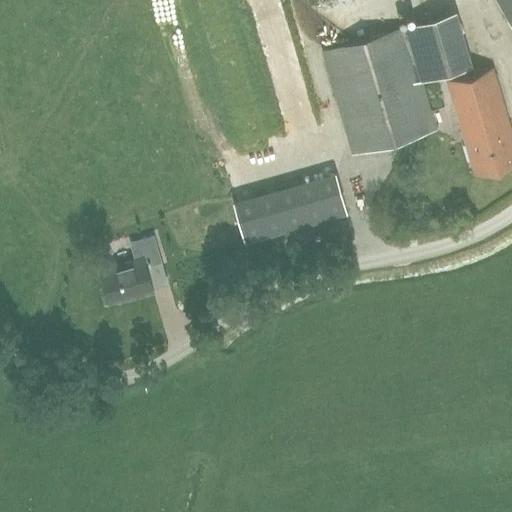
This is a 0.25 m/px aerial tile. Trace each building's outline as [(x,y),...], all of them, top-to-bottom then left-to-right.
[(511,0),(496,0),(511,24),(511,0)] [(380,73),(388,102),(416,94),(407,65),(380,73)] [(447,80),(460,126),(474,173),(511,162),(511,133),(493,67),(447,80)] [(249,239),(346,211),(335,173),(233,202),(244,240),(245,240),(249,239)] [(145,265),(160,261),(153,236),(130,243),(135,260),(99,270),(108,302),(134,295),(135,298),(153,293),(145,265)]
